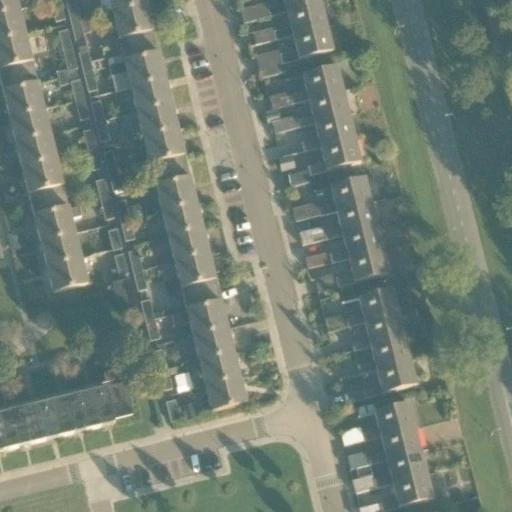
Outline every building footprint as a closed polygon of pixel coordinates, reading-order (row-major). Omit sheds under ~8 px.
[(0,0),(0,17),(19,13),(16,0),(0,0)] [(108,0),(113,16),(147,8),(144,0),(108,0)] [(288,14),(321,6),(319,0),(283,0),(285,6),(268,10),(270,19),(288,15),(288,14)] [(65,23),(60,3),(51,5),(56,25),(65,23)] [(71,26),(81,24),(76,4),(67,7),(71,26)] [(293,38),(327,30),(321,6),(288,14),(288,15),(291,29),(274,34),(276,43),(294,38),(293,38)] [(136,37),(153,32),(147,8),(113,16),(121,50),(125,66),(142,62),(136,37)] [(0,43),(25,37),(19,13),(0,17),(0,43)] [(81,24),(71,26),(79,56),(88,54),(81,24)] [(282,66),(333,54),(327,30),(293,38),(294,38),(297,53),(280,57),(282,66)] [(111,80),(115,95),(131,91),(165,82),(153,32),(136,37),(142,62),(125,66),(108,70),(110,80),(111,80)] [(63,54),(72,52),(67,33),(58,35),(63,54)] [(21,91),(38,87),(25,37),(0,43),(0,70),(15,66),(21,91)] [(105,61),(108,70),(125,66),(121,50),(104,55),(105,61)] [(76,72),(77,72),(72,52),(63,54),(68,73),(68,74),(76,72)] [(84,76),(93,73),(91,64),(88,54),(79,56),(84,76)] [(91,64),(93,73),(108,70),(105,61),(91,64)] [(44,112),(38,87),(21,91),(15,66),(0,70),(0,79),(10,120),(44,112)] [(303,78),(303,79),(307,93),(290,98),(292,107),(309,103),(309,102),(343,94),(337,69),(303,78)] [(60,89),(71,87),(71,85),(78,83),(76,72),(68,74),(68,73),(56,76),(60,89)] [(89,95),(98,93),(93,73),(84,76),(89,95)] [(138,115),(172,107),(165,82),(131,91),(138,115)] [(76,104),(85,102),(80,83),(78,83),(71,85),(76,104)] [(315,126),(349,118),(343,94),(309,102),(309,103),(313,118),(296,122),(298,131),(315,127),(315,126)] [(80,124),(89,121),(85,102),(76,104),(80,124)] [(96,125),(105,123),(100,103),(91,106),(96,125)] [(144,140),(178,132),(172,107),(138,115),(144,140)] [(16,145),(50,137),(44,112),(10,120),(16,145)] [(264,115),(267,126),(279,123),(276,112),(264,115)] [(321,150),(355,141),(349,118),(315,126),(315,127),(319,141),(302,146),(304,155),(321,151),(321,150)] [(101,145),(110,143),(105,123),(96,125),(101,145)] [(146,149),(156,190),(173,186),(167,161),(184,157),(178,132),(144,140),(144,142),(133,145),(134,152),(146,149)] [(88,154),(97,152),(92,133),(83,135),(88,154)] [(22,170),(57,162),(50,137),(16,145),(22,170)] [(310,178),(361,165),(355,141),(321,150),(321,151),(325,165),(308,169),(310,178)] [(93,174),(102,172),(97,152),(88,154),(93,174)] [(109,175),(118,173),(113,153),(104,156),(109,175)] [(196,207),(184,157),(167,161),(173,186),(156,190),(143,193),(145,203),(159,200),(163,215),(196,207)] [(277,162),(280,175),(295,171),(292,158),(277,162)] [(123,171),(130,178),(138,176),(140,167),(134,161),(126,163),(123,171)] [(52,216),(69,211),(57,162),(22,170),(29,195),(46,191),(52,216)] [(114,195),(123,193),(118,173),(109,175),(114,195)] [(307,174),(287,179),(290,190),(310,186),(307,174)] [(331,190),(335,205),(318,209),(320,218),(337,214),(371,205),(365,181),(331,190)] [(100,204),(109,202),(104,182),(95,184),(100,204)] [(52,216),(46,191),(29,195),(41,245),(75,236),(71,221),(81,219),(78,209),(69,211),(52,216)] [(105,224),(114,221),(109,202),(100,204),(105,224)] [(121,225),(130,223),(127,210),(125,204),(116,206),(121,225)] [(343,238),(377,229),(371,205),(337,214),(341,229),(324,233),(326,242),(343,238)] [(127,210),(130,223),(150,218),(148,210),(140,212),(139,207),(127,210)] [(169,240),(203,231),(196,207),(163,215),(169,240)] [(318,209),(310,211),(312,220),(320,218),(318,209)] [(126,244),(135,242),(130,223),(121,225),(126,244)] [(349,261),(383,253),(377,229),(343,238),(347,253),(330,257),(332,266),(349,262),(349,261)] [(175,265),(209,256),(203,231),(169,240),(175,265)] [(113,254),(122,252),(117,232),(108,234),(113,254)] [(324,233),(323,233),(316,235),(318,244),(326,242),(324,233)] [(47,270),(81,261),(75,236),(41,245),(47,270)] [(134,275),(143,273),(138,253),(129,255),(134,275)] [(338,290),(389,277),(383,253),(349,261),(349,262),(352,276),(336,281),(338,290)] [(329,266),(326,255),(305,261),(307,272),(329,266)] [(198,285),(215,281),(209,256),(175,265),(187,314),(204,310),(198,285)] [(128,276),(123,257),(114,259),(119,278),(128,276)] [(54,295),(88,286),(81,261),(47,270),(54,295)] [(138,294),(147,291),(143,273),(134,275),(138,294)] [(228,331),(215,281),(198,285),(204,310),(187,314),(178,317),(181,327),(190,325),(193,339),(228,331)] [(114,286),(115,293),(121,317),(137,313),(129,282),(114,286)] [(359,301),(359,302),(363,317),(346,321),(348,330),(365,326),(365,325),(399,317),(393,293),(359,301)] [(340,298),(342,305),(359,301),(357,294),(340,298)] [(146,325),(155,322),(150,302),(141,305),(146,325)] [(371,349),(405,341),(399,317),(365,325),(365,326),(369,341),(352,345),(354,354),(371,350),(371,349)] [(151,344),(160,341),(155,322),(146,325),(151,344)] [(200,364),(234,356),(228,331),(193,339),(200,364)] [(377,373),(411,364),(405,341),(371,349),(371,350),(375,364),(358,369),(360,377),(377,373)] [(159,374),(167,372),(162,353),(154,355),(159,374)] [(206,389),(240,381),(234,356),(200,364),(206,389)] [(366,401),(417,389),(411,364),(377,373),(381,388),(364,392),(366,401)] [(163,394),(172,392),(167,372),(159,374),(163,394)] [(212,415),(246,406),(240,381),(206,389),(212,415)] [(0,454),(32,447),(115,426),(114,422),(133,417),(125,385),(0,416),(0,454)] [(166,405),(171,425),(180,422),(175,403),(166,405)] [(179,410),(182,424),(199,420),(196,406),(179,410)] [(375,415),(375,416),(379,431),(362,436),(364,444),(381,440),(415,431),(409,407),(375,415)] [(387,463),(421,455),(415,431),(381,440),(385,455),(367,459),(370,468),(387,464),(387,463)] [(393,487),(427,478),(421,455),(387,463),(387,464),(390,479),(373,483),(376,492),(393,488),(393,487)] [(355,472),(357,481),(371,477),(369,468),(355,472)] [(380,511),(402,511),(402,510),(433,502),(427,478),(393,487),(393,488),(397,502),(379,506),(380,511)]
